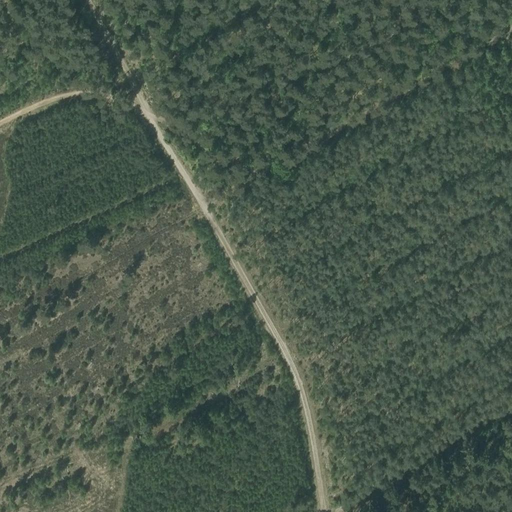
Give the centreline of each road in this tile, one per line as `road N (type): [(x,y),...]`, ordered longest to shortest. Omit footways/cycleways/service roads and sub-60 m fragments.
road 1 (track): [(325,511),(294,370),(202,204)]
road 2 (track): [(252,173),(511,24)]
road 3 (track): [(330,511),(511,405)]
road 4 (track): [(153,121),(100,92),(63,94),(0,127)]
road 5 (track): [(86,0),(153,121)]
